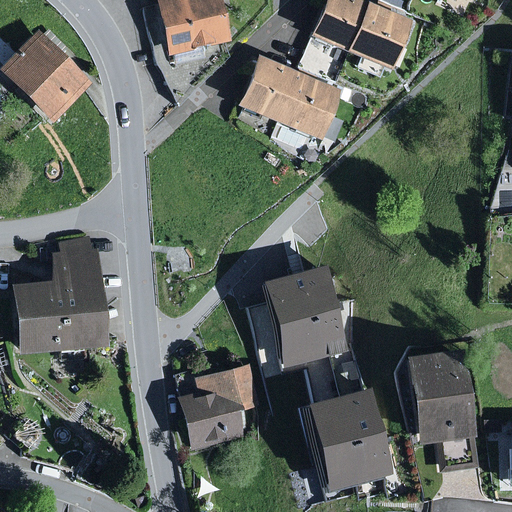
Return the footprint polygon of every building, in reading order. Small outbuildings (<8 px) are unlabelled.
[(232,43),(220,0),(164,0),(156,2),(171,59),(232,43)] [(354,57),(374,7),(356,0),(327,0),(311,41),(354,57)] [(412,21),(374,7),(354,57),(393,73),(412,21)] [(82,84),(32,33),(0,64),(0,74),(45,120),(82,84)] [(280,126),(301,75),(258,58),(238,109),(280,126)] [(342,91),(301,75),(280,126),(322,142),(342,91)] [(8,287),(12,352),(101,347),(94,249),(88,250),(87,237),(56,244),(55,253),(47,255),(43,284),(8,287)] [(281,306),(254,313),(266,361),(355,340),(340,279),(328,282),(325,269),(275,281),(281,306)] [(355,340),(266,361),(288,453),(395,427),(372,335),(355,340)] [(457,349),(400,358),(413,444),(433,441),(438,472),(457,469),(475,467),(457,349)] [(249,363),(202,374),(200,365),(172,372),(190,446),(244,433),(238,409),(259,404),(249,363)] [(0,415),(9,406),(0,397),(0,415)] [(511,491),(511,424),(486,425),(486,442),(499,442),(500,492),(511,491)]
